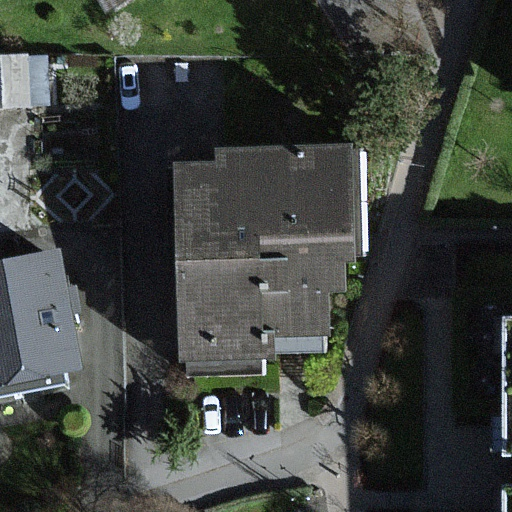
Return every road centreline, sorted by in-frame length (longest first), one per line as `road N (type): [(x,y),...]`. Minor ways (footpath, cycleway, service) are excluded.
road 1 (residential): [(331,445),(461,0)]
road 2 (residential): [(331,445),(94,511)]
